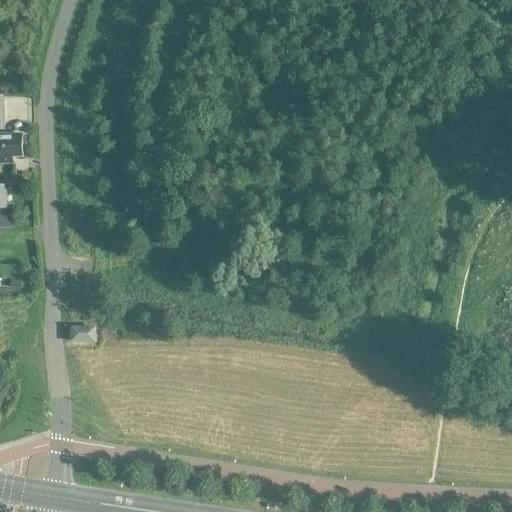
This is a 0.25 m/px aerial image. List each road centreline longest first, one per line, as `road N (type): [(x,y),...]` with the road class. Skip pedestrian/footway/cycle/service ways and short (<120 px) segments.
road 1 (track): [(54,262),(141,269),(177,293),(374,330),(399,322),(440,182),(511,124)]
road 2 (unclassified): [(511,500),(339,490),(61,446)]
road 3 (unclassified): [(61,446),(48,117),(72,0)]
road 4 (track): [(188,0),(159,98),(153,239)]
